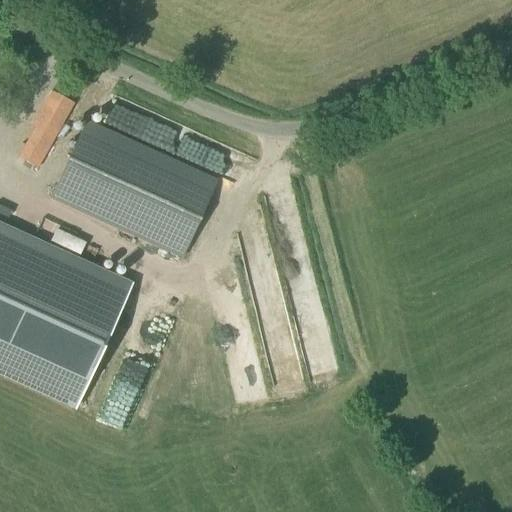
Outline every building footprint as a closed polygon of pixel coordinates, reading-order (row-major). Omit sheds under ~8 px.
[(36,170),(73,105),(50,92),(30,127),(33,128),(16,158),(36,170)] [(182,260),(215,180),(85,120),(49,200),(182,260)] [(215,206),(232,212),(241,187),(223,181),(215,206)] [(0,215),(6,219),(10,211),(0,206),(0,215)] [(0,229),(0,372),(74,406),(128,288),(0,229)]
